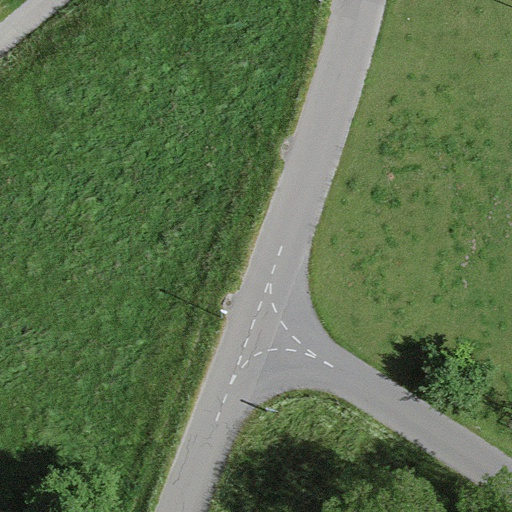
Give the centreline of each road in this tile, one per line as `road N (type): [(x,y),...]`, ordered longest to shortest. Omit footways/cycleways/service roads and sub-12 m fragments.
road 1 (tertiary): [(257,314),(355,0)]
road 2 (unclassified): [(511,478),(257,314)]
road 3 (tertiary): [(182,511),(257,314)]
